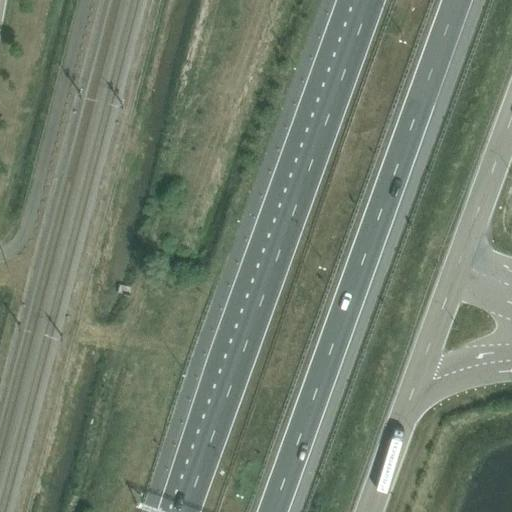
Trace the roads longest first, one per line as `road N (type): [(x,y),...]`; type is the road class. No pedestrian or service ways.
road 1 (motorway): [(272,511),(457,0)]
road 2 (motorway): [(370,0),(185,511)]
road 3 (tertiary): [(369,511),(511,114)]
